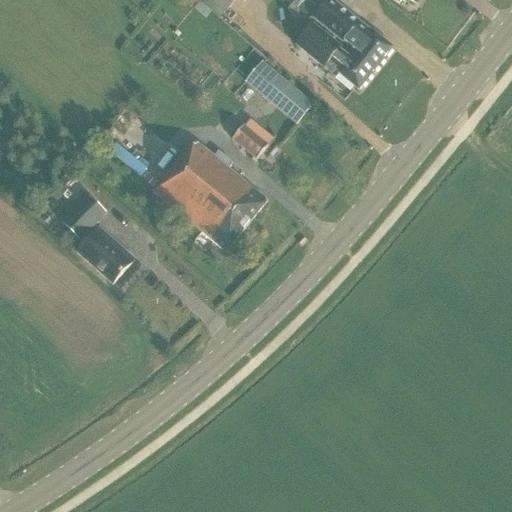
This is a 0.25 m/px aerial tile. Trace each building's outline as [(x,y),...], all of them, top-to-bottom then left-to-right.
[(207,0),(226,16),(240,0),(207,0)] [(330,1),(315,20),(354,50),(351,54),(374,73),(394,49),(371,30),(363,40),(353,33),(360,25),(330,1)] [(340,67),(336,72),(359,91),(374,73),(351,54),(346,50),(344,53),(312,27),(295,48),(326,72),(334,62),(340,67)] [(262,64),(247,84),(297,125),(313,106),(262,64)] [(103,157),(144,176),(158,146),(116,127),(103,157)] [(245,128),(233,142),(257,160),(269,147),(245,128)] [(183,157),(154,193),(227,253),(268,203),(228,170),(233,164),(219,152),(214,158),(197,144),(186,159),(183,157)] [(107,215),(89,198),(62,224),(80,242),(107,215)] [(76,255),(113,286),(136,261),(125,252),(121,257),(108,246),(112,241),(98,230),(76,255)]
